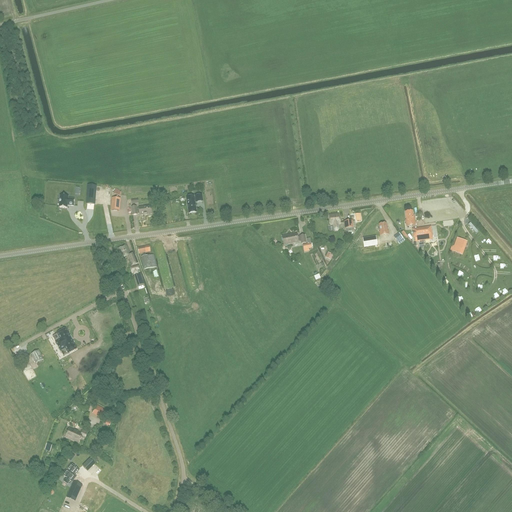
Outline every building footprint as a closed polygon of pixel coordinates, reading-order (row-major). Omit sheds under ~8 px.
[(87,200),(95,201),(97,187),(88,186),(87,200)] [(189,213),(196,212),(195,202),(196,202),(196,203),(202,202),(201,194),(196,195),(196,196),(193,196),(193,195),(187,196),(189,213)] [(58,201),(58,204),(60,205),(60,207),(67,208),(67,204),(69,204),(69,205),(74,206),(74,200),(67,199),(68,197),(61,196),(60,201),(58,201)] [(120,198),(112,198),(111,210),(119,211),(120,198)] [(140,215),(152,214),(151,206),(139,207),(139,209),(137,210),(136,206),(131,207),(132,215),(137,214),(140,213),(140,215)] [(406,226),(416,225),(414,215),(413,216),(413,211),(405,212),(406,220),(405,220),(406,226)] [(339,229),(339,224),(340,224),(339,214),(329,215),(330,225),(332,225),(333,230),(335,231),(338,231),(339,229)] [(353,231),(353,228),(352,221),(344,222),(345,229),(346,232),(348,232),(348,233),(352,233),(352,231),(353,231)] [(380,236),(389,234),(388,230),(387,230),(386,223),(379,224),(380,232),(379,232),(380,236)] [(412,230),(414,238),(432,235),(431,227),(412,230)] [(398,242),(403,239),(399,233),(394,237),(398,242)] [(301,244),(306,243),(305,235),(300,236),(300,237),(298,237),(297,234),(282,236),(284,245),(299,242),(298,242),(301,241),(301,244)] [(364,248),(377,245),(375,236),(363,239),(364,248)] [(465,242),(456,239),(454,247),(462,250),(465,242)] [(307,244),(306,244),(303,245),(304,252),(309,252),(308,249),(312,248),(311,243),(307,244)] [(130,254),(127,245),(118,248),(122,258),(127,256),(128,260),(129,260),(130,263),(131,266),(138,264),(134,253),(130,254)] [(139,254),(150,251),(149,245),(138,248),(139,254)] [(144,270),(156,267),(154,255),(141,258),(144,270)] [(137,273),(139,272),(138,265),(130,267),(131,274),(134,274),(134,275),(138,274),(137,273)] [(333,295),(336,292),(330,286),(329,285),(328,285),(329,284),(326,282),(326,283),(326,282),(323,285),(333,295)] [(60,339),(55,342),(58,346),(71,339),(65,329),(57,334),(60,339)] [(71,339),(58,346),(61,351),(65,349),(68,354),(76,349),(71,339)] [(35,363),(43,360),(39,351),(31,354),(35,363)] [(106,413),(97,407),(94,413),(103,418),(106,413)] [(79,443),(82,435),(86,437),(88,433),(82,430),(81,433),(69,427),(65,436),(79,443)] [(76,474),(79,470),(70,464),(65,470),(62,474),(66,478),(63,481),(68,484),(70,481),(72,482),(77,476),(75,475),(75,474),(76,474)] [(82,485),(74,482),(67,497),(75,501),(81,487),(82,485)]
